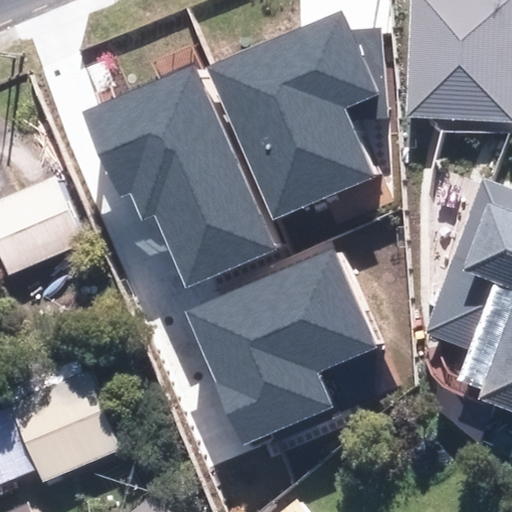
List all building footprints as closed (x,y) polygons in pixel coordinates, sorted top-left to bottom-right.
[(511,0),(411,0),(405,116),(511,121),(511,0)] [(338,11),(211,67),(277,215),(374,172),(349,116),(384,114),(381,27),(350,28),(342,10),(338,11)] [(185,287),(283,246),(204,67),(82,112),(119,198),(130,193),(140,221),(154,215),(185,287)] [(97,240),(69,173),(0,200),(0,228),(18,272),(97,240)] [(511,188),(483,178),(428,331),(469,348),(457,381),(482,388),(477,399),(511,411),(511,188)] [(187,312),(245,446),(333,408),(318,372),(386,343),(344,246),(187,312)] [(133,450),(102,367),(24,395),(26,401),(0,410),(0,482),(49,465),(55,479),(133,450)] [(189,511),(170,488),(140,511),(189,511)] [(50,511),(44,497),(11,511),(50,511)] [(325,511),(313,497),(293,511),(325,511)]
